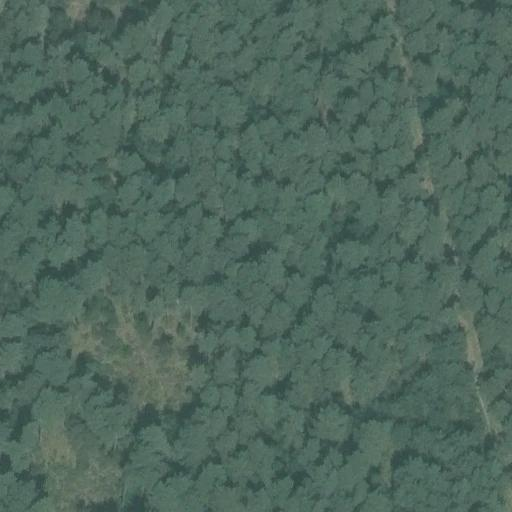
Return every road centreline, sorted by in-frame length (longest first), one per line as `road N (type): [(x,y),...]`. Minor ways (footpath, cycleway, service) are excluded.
road 1 (track): [(366,0),(509,511)]
road 2 (track): [(377,0),(511,32)]
